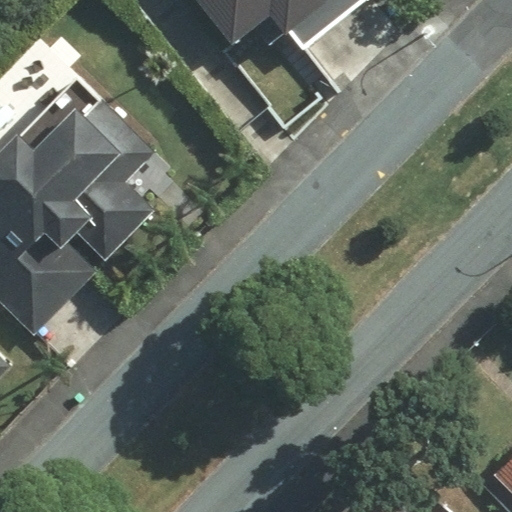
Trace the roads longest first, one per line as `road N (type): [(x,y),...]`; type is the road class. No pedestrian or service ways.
road 1 (residential): [(15,511),(511,13)]
road 2 (residential): [(511,212),(226,511)]
